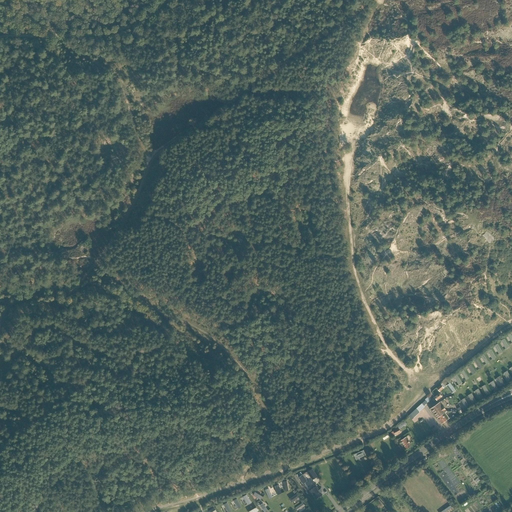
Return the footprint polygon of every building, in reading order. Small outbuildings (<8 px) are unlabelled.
[(451,381),(449,378),(441,384),(444,388),(446,387),(445,386),(451,381)] [(446,386),(452,393),(456,390),(450,383),(446,386)] [(419,411),(425,407),(424,406),(428,402),(426,400),(417,408),(419,411)] [(449,418),(447,415),(445,412),(447,411),(440,402),(430,409),(437,419),(438,418),(442,423),(449,418)] [(425,421),(428,426),(435,422),(432,417),(425,421)] [(401,433),(398,427),(393,430),(396,436),(401,433)] [(406,437),(401,440),(407,449),(411,446),(409,444),(410,443),(406,437)] [(354,455),(356,460),(360,458),(359,458),(366,455),(363,450),(354,455)] [(307,472),(312,480),(318,476),(312,469),(307,472)] [(302,475),(301,472),(297,475),(303,484),(307,481),(303,474),(302,475)] [(309,489),(316,499),(323,494),(321,492),(323,491),(321,489),(319,490),(316,485),(309,489)] [(263,498),(255,493),(253,496),(261,501),(263,498)] [(300,498),(297,494),(290,499),(292,503),(300,498)] [(251,503),(246,495),(243,497),(247,505),(251,503)] [(241,508),(237,499),(233,501),(238,509),(241,508)] [(298,511),(305,506),(303,503),(296,508),(298,511)]
